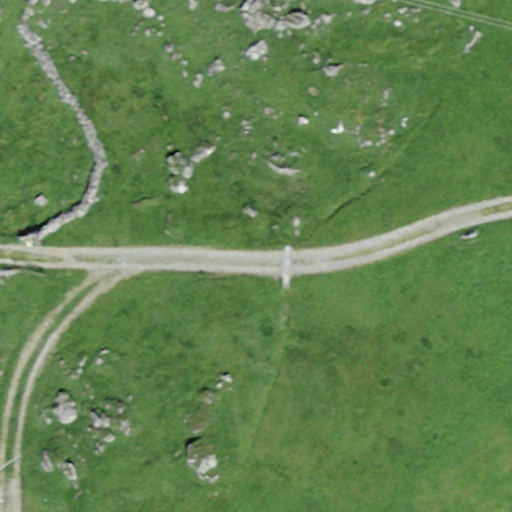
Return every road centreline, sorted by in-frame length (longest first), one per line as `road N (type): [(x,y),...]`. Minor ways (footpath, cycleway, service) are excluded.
road 1 (track): [(0,255),(308,263),(376,251),(511,205)]
road 2 (track): [(10,511),(6,457),(24,372),(65,309),(136,256)]
